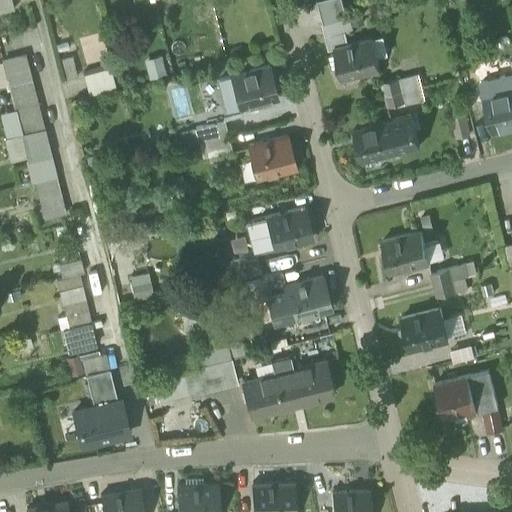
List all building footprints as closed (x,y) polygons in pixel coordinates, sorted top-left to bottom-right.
[(11,0),(0,0),(0,12),(14,9),(11,0)] [(317,0),(318,0),(324,23),(343,18),(343,19),(347,18),(342,0),(317,0)] [(343,19),(343,18),(324,23),(322,24),(329,50),(334,49),(334,48),(348,44),(345,33),(346,32),(343,19)] [(384,35),(372,38),(377,57),(388,54),(384,35)] [(334,49),(341,79),(380,69),(377,57),(372,38),(348,44),(334,48),(334,49)] [(161,54),(146,59),(150,70),(164,65),(161,54)] [(2,62),(8,85),(32,79),(26,56),(3,61),(2,62)] [(218,79),(227,111),(277,98),(269,65),(218,79)] [(83,74),(89,95),(115,88),(110,67),(83,74)] [(396,79),(400,91),(422,86),(419,73),(396,79)] [(505,82),(511,80),(511,74),(481,82),(484,96),(507,90),(505,82)] [(37,99),(32,79),(8,85),(13,105),(37,99)] [(380,83),(383,95),(400,91),(396,79),(380,83)] [(484,96),(493,130),(511,125),(511,80),(505,82),(507,90),(484,96)] [(425,99),(422,86),(400,91),(403,104),(425,99)] [(403,104),(400,91),(383,95),(386,109),(403,104)] [(14,109),(38,103),(37,99),(13,105),(14,109)] [(21,133),(26,156),(50,150),(44,128),(38,103),(14,109),(21,133)] [(451,117),(456,139),(471,135),(465,113),(451,117)] [(411,115),(393,119),(401,151),(419,146),(411,115)] [(362,161),(401,151),(393,119),(354,129),(362,161)] [(195,128),(198,140),(227,133),(224,121),(195,128)] [(196,143),(200,156),(229,149),(226,135),(196,143)] [(249,147),(257,178),(294,168),(286,137),(249,147)] [(35,181),(35,182),(57,176),(51,154),(29,159),(34,181),(35,181)] [(66,213),(57,176),(35,182),(44,219),(66,213)] [(304,207),(267,217),(275,248),(312,239),(304,207)] [(256,253),(275,248),(267,217),(247,222),(256,253)] [(382,241),(390,272),(429,261),(421,231),(382,241)] [(233,259),(238,282),(242,281),(262,276),(256,253),(233,259)] [(57,265),(61,278),(79,274),(82,273),(79,260),(57,265)] [(430,272),(433,285),(461,278),(458,265),(430,272)] [(263,275),(263,276),(268,295),(285,291),(284,286),(280,271),(263,275)] [(135,290),(151,289),(149,273),(134,274),(135,290)] [(82,285),(79,274),(61,278),(56,279),(59,291),(82,285)] [(246,300),(268,295),(263,276),(262,276),(242,281),(246,300)] [(284,286),(285,291),(286,291),(293,318),(330,308),(322,277),(284,286)] [(464,290),(461,278),(433,285),(436,297),(464,290)] [(293,319),(293,318),(286,291),(285,291),(268,295),(275,323),(293,319)] [(62,303),(68,326),(91,321),(85,298),(62,303)] [(402,318),(410,348),(448,338),(441,308),(402,318)] [(63,328),(69,352),(95,345),(89,322),(63,328)] [(81,359),(85,374),(109,368),(105,353),(81,359)] [(242,381),(251,415),(335,394),(326,359),(296,367),(293,368),(290,357),(254,366),(257,377),(242,381)] [(181,371),(187,394),(221,385),(237,381),(231,358),(181,371)] [(117,401),(109,368),(85,374),(93,406),(117,401)] [(489,370),(469,375),(478,411),(483,410),(497,406),(498,406),(489,370)] [(187,394),(181,371),(157,377),(162,400),(187,394)] [(478,412),(478,411),(469,375),(435,383),(443,417),(467,411),(468,415),(478,412)] [(81,444),(129,432),(121,399),(117,401),(93,406),(73,412),(81,444)] [(483,410),(489,433),(503,429),(497,406),(483,410)] [(252,511),(292,511),(292,481),(252,482),(252,511)] [(216,511),(216,484),(178,485),(178,511),(216,511)] [(104,511),(142,511),(139,488),(101,495),(104,511)] [(331,511),(370,511),(370,490),(331,491),(331,511)] [(67,511),(66,501),(26,508),(26,511),(67,511)]
